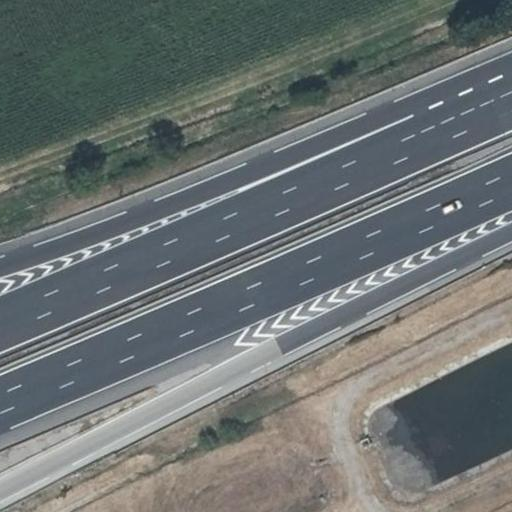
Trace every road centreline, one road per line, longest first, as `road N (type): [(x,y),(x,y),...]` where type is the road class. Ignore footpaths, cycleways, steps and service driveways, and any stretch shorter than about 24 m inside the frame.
road 1 (motorway): [(0,489),(511,231)]
road 2 (motorway): [(0,403),(511,181)]
road 3 (motorway): [(470,116),(0,322)]
road 4 (motorway): [(470,116),(367,121),(0,265)]
road 5 (track): [(447,0),(0,184)]
